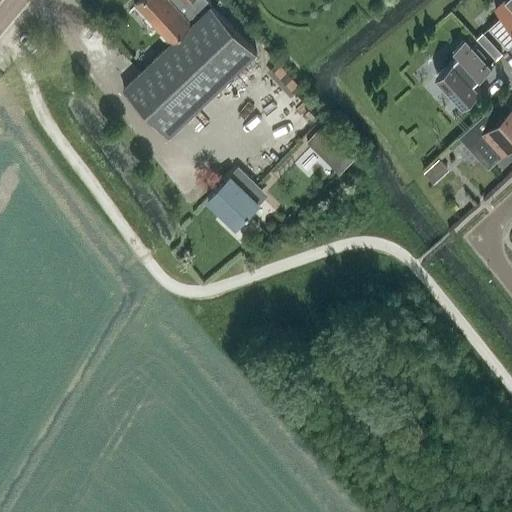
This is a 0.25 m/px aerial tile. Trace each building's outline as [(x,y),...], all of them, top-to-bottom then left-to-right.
[(172,42),(124,87),(169,135),(256,51),(253,47),(262,39),(223,0),(215,0),(172,42)] [(139,0),(136,3),(172,42),(215,0),(207,0),(139,0)] [(502,15),(489,27),(508,47),(511,43),(511,0),(502,0),(495,7),(502,15)] [(484,32),(477,37),(491,52),(497,46),(484,32)] [(455,60),(454,59),(436,75),(463,104),(481,88),(474,81),(480,76),(480,77),(492,66),(465,37),(453,48),(460,55),(455,60)] [(511,112),(500,99),(459,136),(460,137),(463,134),(471,144),(475,141),(494,162),(511,145),(511,112)] [(326,162),(343,147),(328,130),(311,144),(326,162)] [(344,148),(330,163),(340,172),(354,157),(344,148)] [(440,157),(424,171),(434,182),(449,168),(440,157)] [(237,224),(262,198),(262,188),(238,166),(209,196),(237,224)] [(446,398),(433,383),(424,390),(437,405),(446,398)]
